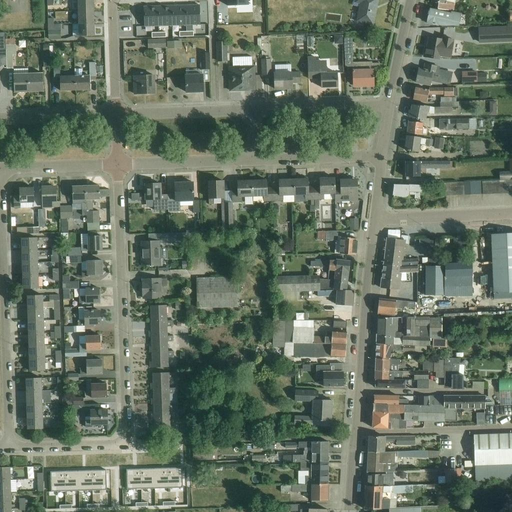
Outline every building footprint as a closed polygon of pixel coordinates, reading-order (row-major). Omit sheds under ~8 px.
[(22,0),(3,0),(4,9),(22,9),(22,0)] [(94,11),(93,0),(77,0),(78,11),(94,11)] [(356,0),(356,3),(361,3),(357,22),(373,25),(377,0),(356,0)] [(431,0),(431,3),(438,3),(437,9),(452,11),(453,8),(453,4),(454,1),(453,0),(431,0)] [(200,5),(185,6),(186,25),(200,25),(200,5)] [(158,6),(143,7),(144,27),(158,26),(158,6)] [(171,6),(158,6),(158,26),(172,26),(171,6)] [(185,6),(171,6),(172,26),(186,25),(185,6)] [(460,15),(456,14),(451,13),(451,14),(430,10),(427,23),(437,25),(438,24),(443,25),(453,25),(457,26),(460,15)] [(94,23),(94,11),(78,11),(79,24),(94,23)] [(94,23),(79,24),(73,24),(73,37),(94,36),(94,23)] [(511,26),(488,28),(489,43),(511,42),(511,26)] [(48,39),(61,39),(60,31),(48,31),(48,39)] [(428,37),(426,50),(425,49),(424,55),(425,56),(425,57),(434,59),(439,59),(450,59),(453,40),(442,38),(442,39),(428,37)] [(353,55),(352,39),(344,39),(345,56),(353,55)] [(148,48),(166,48),(166,40),(148,40),(148,48)] [(226,43),(217,43),(218,62),(227,62),(227,61),(227,54),(226,43)] [(5,45),(5,50),(6,66),(6,69),(12,69),(12,55),(14,54),(14,45),(5,45)] [(210,70),(210,54),(201,54),(202,70),(210,70)] [(240,90),(255,89),(254,67),(252,67),(251,58),(232,58),(233,68),(229,68),(230,91),(240,91),(240,90)] [(315,58),(307,58),(308,79),(321,78),(322,88),(338,87),(337,73),(325,74),(325,64),(315,65),(315,58)] [(262,76),(271,76),(270,60),(265,60),(264,60),(262,60),(262,76)] [(380,63),(372,63),(372,62),(353,63),(353,85),(363,85),(363,86),(373,86),(373,78),(374,78),(374,76),(373,76),(373,70),(380,70),(380,69),(385,69),(385,65),(380,65),(380,63)] [(82,69),(74,69),(74,76),(75,91),(90,90),(89,80),(96,80),(95,72),(95,68),(95,63),(89,63),(89,68),(89,72),(82,72),(82,69)] [(290,64),(274,64),(274,74),(275,90),(292,89),(292,81),(300,81),(299,73),(290,73),(290,64)] [(418,72),(416,83),(430,86),(431,82),(446,85),(449,85),(452,72),(437,69),(438,67),(425,64),(424,70),(419,69),(418,72)] [(14,74),(13,74),(14,92),(29,92),(28,74),(28,69),(13,69),(14,74)] [(75,91),(74,76),(60,77),(60,69),(53,69),(54,81),(60,81),(60,91),(75,91)] [(477,72),(463,72),(463,82),(486,82),(486,74),(477,74),(477,72)] [(28,74),(29,92),(43,91),(42,73),(28,74)] [(135,94),(155,93),(154,75),(134,76),(135,94)] [(203,75),(186,76),(186,93),(197,93),(203,92),(203,90),(203,75)] [(456,96),(456,88),(429,89),(429,90),(415,88),(413,100),(427,102),(428,95),(444,95),(444,96),(456,96)] [(455,102),(441,103),(440,103),(440,108),(434,108),(420,105),(419,106),(412,104),(409,117),(420,119),(423,120),(426,120),(427,113),(433,115),(452,114),(452,108),(458,108),(458,102),(455,102)] [(468,119),(440,120),(441,130),(457,130),(468,130),(468,119)] [(409,122),(407,133),(427,136),(428,129),(423,128),(423,123),(419,123),(409,122)] [(427,139),(421,138),(407,136),(405,150),(419,152),(420,144),(432,146),(433,140),(427,139)] [(443,140),(434,139),(433,150),(442,151),(443,140)] [(509,173),(499,173),(499,180),(511,179),(511,159),(509,160),(509,173)] [(420,167),(449,167),(449,161),(442,161),(442,162),(405,162),(405,177),(420,177),(420,167)] [(279,187),(273,187),(273,201),(283,201),(283,196),(294,196),(294,195),(293,178),(279,179),(279,187)] [(308,178),(293,178),(294,195),(294,196),(294,202),(305,201),(305,200),(315,200),(314,186),(308,186),(308,178)] [(321,186),(314,186),(315,200),(315,205),(315,209),(320,209),(319,202),(319,200),(324,199),(335,199),(335,194),(335,187),(335,178),(320,178),(321,186)] [(266,179),(252,180),(252,196),(264,196),(264,201),(273,201),(273,187),(267,187),(266,179)] [(341,187),(335,187),(335,194),(335,202),(342,202),(342,203),(349,203),(349,201),(358,201),(357,179),(341,179),(341,187)] [(252,196),(252,180),(238,180),(238,188),(232,188),(232,190),(232,202),(242,202),(242,197),(252,196)] [(224,181),(208,181),(209,204),(214,204),(214,197),(221,197),(225,197),(224,191),(224,181)] [(482,182),(482,194),(483,195),(505,194),(504,181),(482,182)] [(176,195),(168,195),(169,210),(169,212),(181,212),(180,201),(192,201),(194,201),(194,200),(193,182),(176,183),(176,195)] [(169,210),(168,195),(161,195),(161,183),(145,184),(146,200),(154,200),(155,210),(169,210)] [(393,185),(392,195),(393,195),(393,198),(408,198),(408,195),(414,195),(414,198),(419,199),(420,191),(422,191),(422,185),(420,185),(408,185),(393,185)] [(99,186),(86,187),(87,216),(87,228),(88,232),(100,231),(100,227),(99,223),(99,210),(93,210),(93,204),(93,200),(100,199),(99,186)] [(60,200),(56,200),(56,187),(42,188),(43,208),(52,208),(52,207),(60,207),(60,200)] [(87,216),(86,187),(72,187),(73,204),(82,204),(82,216),(87,216)] [(33,188),(20,188),(20,196),(14,196),(14,197),(14,207),(14,208),(34,207),(33,188)] [(232,202),(221,203),(222,227),(225,227),(225,236),(234,235),(232,202)] [(72,207),(60,207),(61,232),(68,232),(67,222),(66,222),(66,219),(72,219),(72,207)] [(350,220),(350,230),(359,230),(359,220),(350,220)] [(334,231),(327,231),(321,230),(320,239),(326,239),(337,240),(338,231),(334,231)] [(68,252),(61,252),(61,257),(66,257),(81,257),(82,257),(81,251),(101,250),(101,236),(97,236),(97,231),(88,232),(88,235),(80,235),(80,246),(81,246),(81,247),(68,247),(68,252)] [(186,233),(159,233),(159,242),(166,242),(175,242),(175,243),(187,243),(187,236),(186,233)] [(511,233),(506,233),(491,234),(492,255),(493,293),(511,292),(511,233)] [(387,238),(383,267),(418,265),(418,259),(401,260),(402,251),(407,252),(408,245),(409,236),(401,235),(400,240),(387,238)] [(457,239),(453,239),(453,245),(468,244),(468,238),(461,239),(460,236),(456,236),(457,239)] [(356,255),(357,239),(341,238),(339,254),(356,255)] [(22,252),(37,251),(37,239),(22,239),(22,252)] [(159,242),(142,243),(142,266),(160,265),(159,242)] [(38,263),(37,251),(22,252),(23,264),(38,263)] [(276,277),(276,292),(289,291),(297,291),(317,291),(334,290),(334,289),(346,290),(349,261),(337,260),(337,261),(322,261),(315,262),(315,267),(330,266),(328,283),(320,281),(320,276),(317,276),(283,277),(276,277)] [(87,261),(82,263),(82,271),(82,277),(98,277),(98,275),(103,274),(102,261),(87,261)] [(38,276),(38,263),(23,264),(23,276),(38,276)] [(472,263),(445,264),(445,276),(473,274),(472,263)] [(383,267),(381,288),(397,290),(398,281),(407,280),(406,273),(418,272),(418,265),(383,267)] [(445,266),(425,266),(425,296),(445,296),(445,294),(445,266)] [(39,288),(38,276),(23,276),(23,289),(39,288)] [(197,308),(238,307),(237,277),(196,278),(197,308)] [(161,287),(167,287),(167,279),(160,280),(160,279),(143,280),(144,299),(161,298),(161,287)] [(79,281),(69,282),(62,282),(63,289),(79,289),(79,281)] [(447,297),(473,296),(473,283),(447,284),(447,297)] [(87,289),(79,289),(79,297),(80,303),(94,303),(94,302),(100,301),(100,288),(87,289)] [(334,290),(317,291),(318,296),(337,296),(336,305),(352,306),(353,291),(346,290),(334,289),(334,290)] [(289,291),(276,292),(276,303),(297,302),(297,291),(289,291)] [(53,308),(59,308),(59,295),(49,295),(49,300),(53,300),(53,308)] [(28,309),(44,309),(43,296),(28,296),(28,309)] [(415,303),(380,299),(378,314),(395,316),(395,308),(404,309),(405,307),(414,308),(415,303)] [(152,322),(167,322),(167,306),(151,307),(152,322)] [(79,320),(78,320),(79,327),(85,326),(94,326),(94,325),(100,324),(100,311),(91,311),(91,307),(85,307),(85,311),(85,320),(79,320)] [(44,309),(28,309),(29,321),(44,321),(44,309)] [(377,318),(376,344),(414,346),(430,347),(429,339),(432,339),(442,339),(442,319),(430,319),(429,318),(415,318),(401,318),(401,323),(404,323),(404,333),(402,333),(402,331),(398,331),(398,318),(377,318)] [(314,320),(293,321),(293,328),(292,343),(332,344),(345,345),(346,333),(326,332),(326,337),(314,337),(314,323),(314,320)] [(44,321),(29,321),(29,334),(44,333),(44,321)] [(152,331),(149,331),(149,337),(152,337),(168,337),(167,327),(173,327),(172,321),(167,322),(152,322),(152,331)] [(345,356),(345,345),(332,344),(292,343),(293,328),(293,321),(276,321),(274,328),(274,347),(284,347),(284,356),(294,356),(300,356),(300,357),(314,358),(331,357),(331,356),(345,356)] [(44,333),(29,334),(29,346),(45,346),(44,333)] [(70,343),(65,343),(65,357),(86,356),(86,350),(101,350),(101,336),(86,337),(79,337),(80,345),(80,348),(70,349),(70,343)] [(152,346),(149,346),(150,352),(153,352),(168,352),(168,342),(174,341),(173,336),(168,337),(152,337),(152,346)] [(433,339),(433,347),(446,348),(447,339),(433,339)] [(376,344),(376,359),(390,359),(390,352),(393,353),(393,352),(414,353),(414,346),(376,344)] [(45,358),(45,346),(29,346),(30,359),(45,358)] [(153,362),(150,362),(150,368),(153,368),(169,367),(168,357),(174,356),(174,351),(168,352),(153,352),(153,362)] [(46,371),(45,358),(30,359),(30,372),(46,371)] [(444,358),(444,360),(444,371),(444,378),(444,380),(445,380),(451,380),(451,389),(452,389),(463,389),(463,375),(458,375),(459,364),(459,358),(451,358),(445,358),(444,358)] [(376,359),(375,371),(388,371),(398,372),(398,365),(400,365),(400,360),(376,359)] [(81,375),(102,374),(102,360),(87,361),(88,369),(81,369),(81,375)] [(423,360),(423,372),(428,372),(433,372),(434,360),(423,360)] [(444,360),(434,360),(433,372),(435,372),(435,378),(444,378),(444,371),(444,360)] [(334,372),(334,365),(316,366),(316,378),(323,378),(324,386),(343,386),(343,372),(334,372)] [(375,371),(375,379),(393,380),(402,380),(402,376),(402,372),(398,372),(388,371),(375,371)] [(428,380),(428,372),(423,372),(414,372),(414,380),(428,380)] [(154,383),(151,383),(151,389),(154,389),(169,389),(169,379),(175,379),(175,373),(169,373),(153,374),(154,383)] [(498,391),(511,390),(511,377),(498,378),(498,391)] [(27,392),(42,391),(42,378),(27,379),(27,392)] [(375,379),(374,388),(391,388),(405,389),(405,385),(405,380),(402,380),(393,380),(375,379)] [(427,380),(416,380),(416,389),(427,389),(427,380)] [(85,398),(107,398),(106,384),(92,384),(92,392),(85,393),(85,398)] [(154,398),(151,398),(151,404),(154,404),(170,404),(170,394),(175,394),(175,389),(169,389),(154,389),(154,398)] [(511,404),(511,390),(498,391),(499,405),(511,404)] [(27,404),(43,404),(51,403),(50,391),(42,391),(27,392),(27,404)] [(295,391),(295,401),(312,402),(312,417),(295,416),(294,424),(312,425),(312,427),(331,428),(331,421),(332,401),(318,400),(318,391),(295,391)] [(374,396),(373,405),(408,405),(408,400),(398,400),(398,396),(391,397),(374,396)] [(373,416),(372,428),(388,429),(388,428),(399,429),(406,428),(406,420),(443,421),(443,419),(443,397),(429,397),(429,406),(418,406),(408,405),(373,405),(373,416)] [(418,397),(418,406),(429,406),(429,397),(418,397)] [(484,408),(484,397),(443,397),(443,419),(443,421),(449,421),(456,421),(456,408),(484,408)] [(43,404),(27,404),(28,416),(43,416),(43,404)] [(154,413),(152,413),(152,420),(155,419),(170,419),(170,409),(176,409),(176,404),(170,404),(154,404),(154,413)] [(99,405),(85,405),(71,405),(72,412),(85,411),(85,427),(92,426),(92,425),(108,424),(107,410),(100,411),(99,405)] [(43,416),(28,416),(28,429),(44,429),(43,416)] [(57,421),(51,421),(52,428),(58,428),(63,428),(62,416),(57,416),(57,421)] [(171,435),(170,419),(155,419),(155,435),(171,435)] [(474,461),(464,462),(464,467),(475,467),(475,480),(511,478),(511,433),(473,435),(474,452),(474,461)] [(368,452),(384,452),(384,442),(396,442),(396,446),(414,445),(414,436),(384,436),(384,437),(369,437),(368,452)] [(300,443),(286,443),(286,448),(303,448),(303,452),(312,452),(312,453),(328,453),(328,442),(300,442),(300,443)] [(212,447),(192,447),(192,460),(213,460),(212,447)] [(368,452),(367,472),(387,473),(397,473),(397,472),(397,463),(394,463),(395,457),(426,458),(427,451),(413,451),(384,452),(368,452)] [(293,457),(284,457),(284,463),(299,462),(301,462),(328,462),(328,453),(312,453),(312,452),(303,452),(303,453),(303,455),(293,455),(293,457)] [(328,462),(301,462),(301,472),(309,471),(309,476),(306,476),(306,485),(314,484),(328,484),(328,462)] [(0,480),(11,481),(10,468),(0,468),(0,480)] [(168,468),(154,469),(155,489),(168,488),(168,468)] [(182,468),(168,468),(168,488),(183,488),(182,468)] [(141,469),(126,469),(127,489),(141,489),(141,469)] [(154,469),(141,469),(141,489),(155,489),(154,469)] [(444,469),(445,483),(456,483),(455,469),(444,469)] [(92,470),(78,471),(79,491),(92,490),(92,470)] [(106,470),(92,470),(92,490),(107,490),(106,470)] [(64,471),(50,472),(51,492),(65,491),(64,471)] [(78,471),(64,471),(65,491),(79,491),(78,471)] [(382,487),(394,486),(394,475),(383,475),(367,474),(366,486),(382,487)] [(11,481),(0,480),(0,493),(11,493),(11,481)] [(314,484),(293,485),(281,485),(281,492),(293,492),(311,492),(311,500),(328,500),(328,484),(314,484)] [(366,486),(365,510),(388,509),(389,509),(389,508),(396,508),(396,493),(413,492),(412,486),(401,486),(394,486),(382,487),(366,486)] [(11,493),(0,493),(0,505),(11,505),(11,493)]
